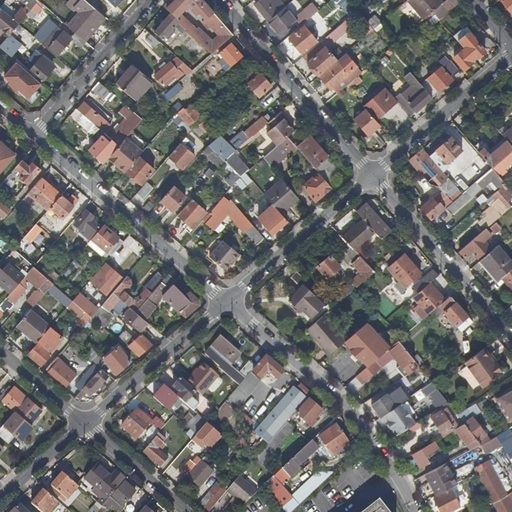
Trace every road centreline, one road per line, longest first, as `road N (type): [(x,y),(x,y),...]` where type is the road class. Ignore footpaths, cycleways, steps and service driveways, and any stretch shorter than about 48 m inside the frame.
road 1 (residential): [(226,300),(355,412),(418,511)]
road 2 (residential): [(226,300),(32,132)]
road 3 (residential): [(215,0),(371,174)]
road 4 (residential): [(511,338),(371,174)]
road 5 (residential): [(226,300),(371,174)]
road 6 (residential): [(86,425),(226,300)]
road 7 (residential): [(371,174),(511,55)]
road 8 (residential): [(32,132),(149,0)]
road 9 (residential): [(86,425),(185,511)]
